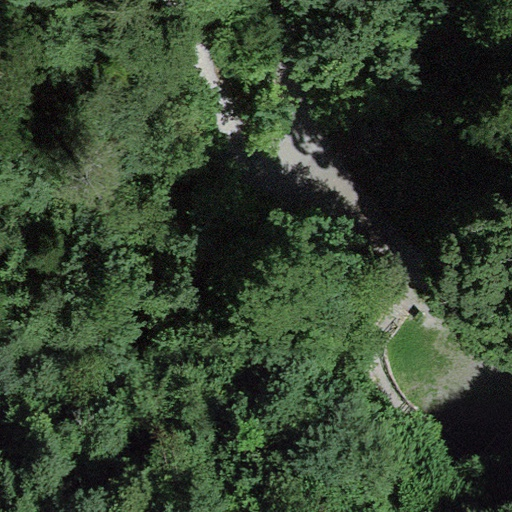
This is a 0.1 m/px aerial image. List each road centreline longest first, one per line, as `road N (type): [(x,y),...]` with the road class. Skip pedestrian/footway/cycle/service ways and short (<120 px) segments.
road 1 (track): [(511,314),(307,188),(265,184),(225,150),(188,45),(157,0)]
road 2 (track): [(298,0),(313,24),(319,151),(307,188)]
